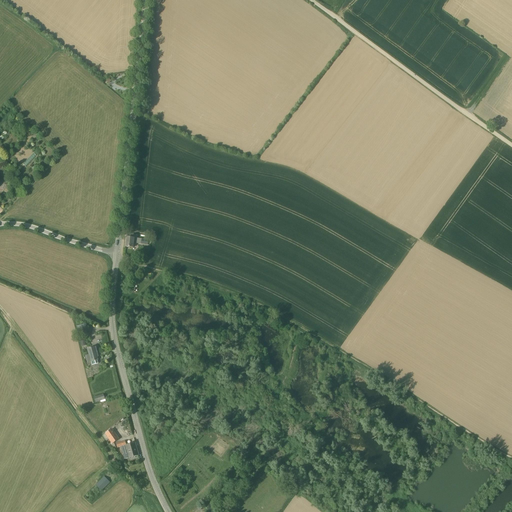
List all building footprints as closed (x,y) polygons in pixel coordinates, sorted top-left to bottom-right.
[(136,243),(141,244),(142,239),(137,239),(137,236),(132,235),(131,238),(127,238),(126,247),(133,248),(134,241),(136,242),(136,243)] [(87,327),(86,324),(77,326),(77,330),(83,328),(85,334),(88,333),(87,327)] [(99,363),(98,360),(97,357),(98,356),(96,347),(88,349),(89,355),(86,355),(88,363),(91,362),(92,365),(99,363)] [(106,401),(105,399),(104,394),(94,397),(96,403),(100,401),(101,403),(101,402),(106,401)] [(112,444),(113,444),(120,439),(113,429),(105,434),(112,444)] [(139,456),(135,443),(121,447),(123,454),(125,459),(129,458),(139,456)] [(90,502),(102,491),(110,483),(105,477),(99,482),(96,485),(96,486),(85,497),(90,502)]
